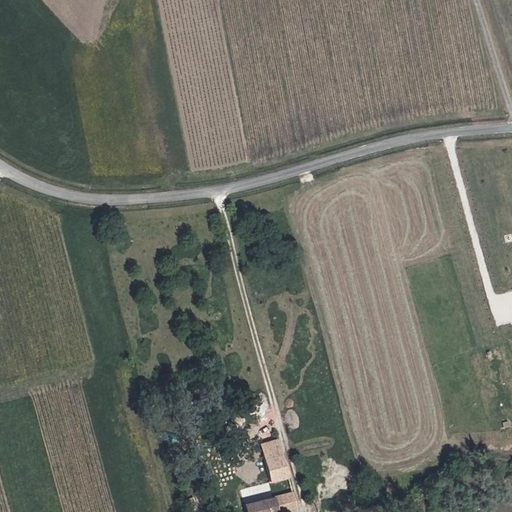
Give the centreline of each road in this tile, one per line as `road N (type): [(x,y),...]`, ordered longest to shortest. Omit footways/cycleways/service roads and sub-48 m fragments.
road 1 (tertiary): [(511,126),(425,135),(182,194),(66,193),(0,164)]
road 2 (track): [(282,424),(217,189)]
